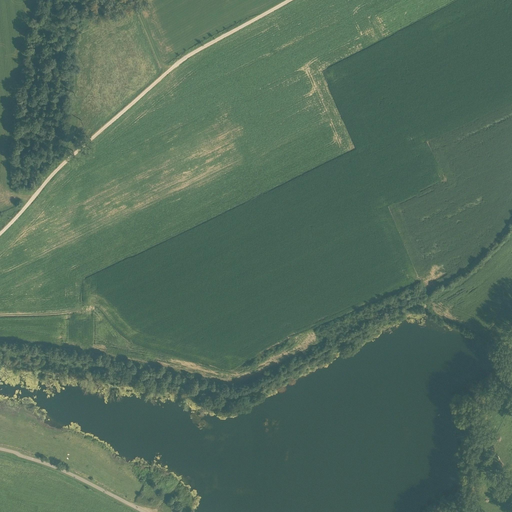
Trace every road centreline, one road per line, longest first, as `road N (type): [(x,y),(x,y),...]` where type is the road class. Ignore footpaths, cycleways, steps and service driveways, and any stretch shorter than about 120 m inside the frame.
road 1 (track): [(0,233),(60,166),(181,60),(290,0)]
road 2 (unclassified): [(0,448),(146,511)]
